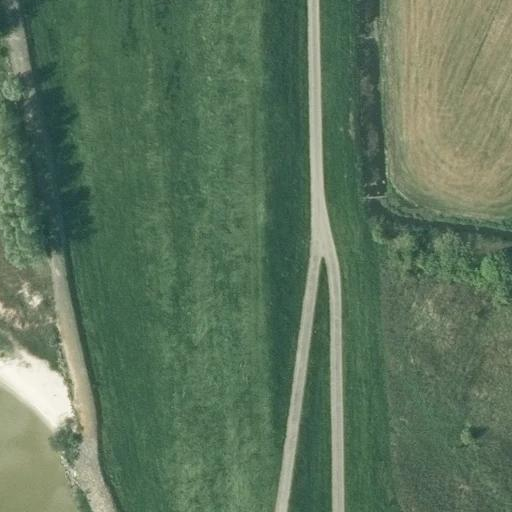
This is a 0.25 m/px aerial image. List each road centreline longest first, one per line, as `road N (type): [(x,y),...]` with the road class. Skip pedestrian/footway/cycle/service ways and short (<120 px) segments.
road 1 (unclassified): [(337,511),(333,276),(316,226)]
road 2 (unclassified): [(279,511),(316,226)]
road 3 (unclassified): [(316,226),(311,0)]
